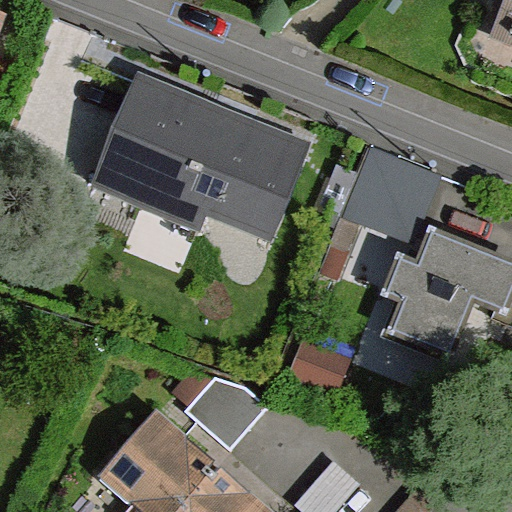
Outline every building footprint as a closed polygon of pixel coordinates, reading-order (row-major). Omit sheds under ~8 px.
[(511,5),(497,44),(511,49),(511,5)] [(0,56),(12,22),(0,18),(0,56)] [(325,149),(145,80),(105,185),(284,254),(325,149)] [(374,144),(345,216),(388,233),(392,223),(411,230),(425,196),(436,200),(447,173),(374,144)] [(405,295),(393,326),(453,349),(474,293),(498,302),(491,319),(511,326),(511,255),(434,225),(421,258),(400,249),(385,287),(405,295)] [(354,358),(305,339),(290,378),(339,397),(354,358)] [(216,377),(187,410),(231,450),(271,407),(248,386),(216,377)] [(292,511),(170,407),(102,485),(133,511),(292,511)]
